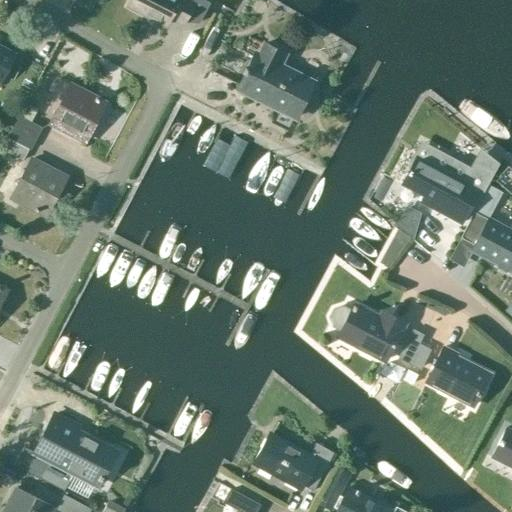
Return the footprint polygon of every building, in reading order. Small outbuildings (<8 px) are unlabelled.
[(181,25),(194,0),(129,0),(127,7),(164,26),(168,18),(181,25)] [(0,82),(15,53),(0,44),(0,82)] [(295,118),(312,83),(278,66),(284,54),(264,44),(258,56),(254,54),(237,89),(295,118)] [(84,142),(104,103),(70,85),(49,124),(84,142)] [(19,116),(13,126),(36,138),(41,128),(30,122),(35,111),(26,106),(20,117),(19,116)] [(36,138),(13,126),(7,138),(8,139),(2,150),(21,160),(28,149),(30,150),(36,138)] [(460,223),(474,197),(462,191),(466,183),(416,156),(401,184),(424,196),(420,202),(460,223)] [(45,216),(65,177),(30,159),(10,198),(45,216)] [(490,176),(480,171),(471,187),(481,192),(490,176)] [(497,193),(487,188),(477,206),(487,211),(497,193)] [(486,218),(486,219),(474,212),(460,238),(473,244),(470,250),(511,272),(511,222),(508,230),(486,218)] [(353,305),(350,311),(343,307),(334,309),(330,318),(333,327),(340,331),(337,336),(385,360),(400,330),(404,323),(391,316),(387,323),(353,305)] [(423,335),(412,329),(397,358),(408,364),(408,362),(420,342),(423,335)] [(420,342),(408,362),(420,368),(431,348),(420,342)] [(472,405),(488,375),(453,357),(455,354),(443,347),(425,381),(472,405)] [(53,414),(33,453),(48,460),(38,478),(63,491),(63,490),(85,502),(95,485),(96,486),(114,452),(74,431),(77,427),(53,414)] [(511,431),(505,428),(491,457),(511,467),(511,431)] [(315,486),(333,453),(315,443),(309,456),(271,435),(253,467),(296,491),(302,479),(315,486)] [(351,473),(337,467),(319,505),(333,511),(351,473)] [(15,488),(2,511),(50,511),(53,507),(15,488)] [(404,511),(395,507),(393,511),(347,488),(334,511),(404,511)] [(237,510),(235,511),(253,511),(258,505),(230,490),(223,502),(237,510)] [(60,511),(88,511),(91,509),(63,494),(55,509),(60,511)] [(122,511),(124,509),(108,500),(101,511),(122,511)]
